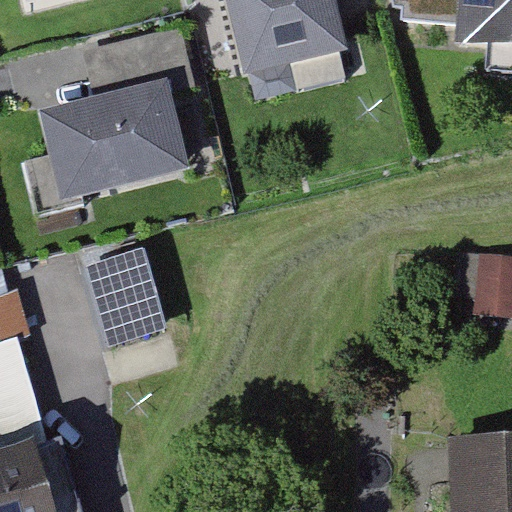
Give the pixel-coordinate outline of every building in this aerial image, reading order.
[(237,0),(259,84),(365,57),(350,0),(237,0)] [(479,27),(482,0),(404,0),(409,21),(479,27)] [(511,0),(482,0),(479,27),(478,40),(511,43),(511,0)] [(107,101),(49,115),(72,209),(202,177),(182,94),(211,87),(197,29),(95,53),(107,101)] [(50,156),(26,161),(39,217),(62,211),(50,156)] [(511,236),(470,238),(474,321),(511,318),(511,236)] [(113,350),(170,332),(142,246),(86,264),(113,350)] [(511,511),(511,436),(458,438),(460,511),(511,511)] [(0,511),(50,511),(31,449),(0,458),(0,511)]
